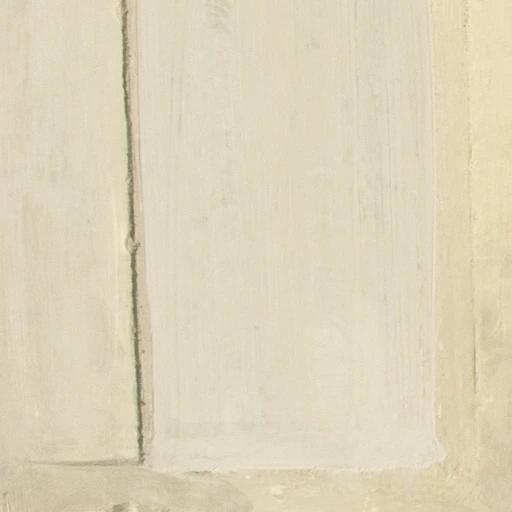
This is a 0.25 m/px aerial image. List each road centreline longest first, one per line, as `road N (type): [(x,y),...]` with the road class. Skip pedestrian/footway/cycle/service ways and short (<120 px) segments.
road 1 (unknown): [(429,0),(435,194),(444,222),(511,262)]
road 2 (unknown): [(81,259),(65,0)]
road 3 (unknown): [(132,260),(142,505)]
road 4 (unknown): [(238,261),(260,505)]
road 5 (unknown): [(36,261),(47,505)]
road 6 (unknown): [(298,262),(318,505)]
road 7 (unknown): [(368,263),(375,505)]
road 8 (unknown): [(184,261),(196,502)]
road 9 (unknown): [(432,264),(442,505)]
